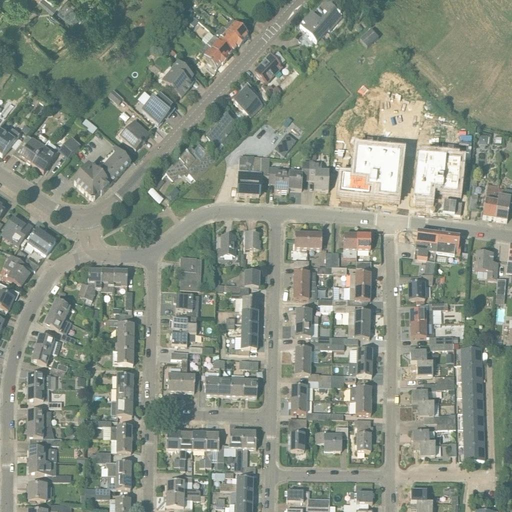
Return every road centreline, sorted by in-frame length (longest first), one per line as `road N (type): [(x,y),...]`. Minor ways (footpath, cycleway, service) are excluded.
road 1 (tertiary): [(85,220),(121,197),(300,0)]
road 2 (residential): [(7,511),(12,358),(43,286),(56,269),(88,256)]
road 3 (residential): [(390,477),(389,219)]
road 4 (residential): [(271,418),(275,213)]
road 5 (residential): [(149,415),(151,254)]
road 6 (residential): [(151,254),(203,214),(275,213)]
road 7 (residential): [(511,237),(389,219)]
road 8 (residential): [(271,418),(149,415)]
road 9 (residential): [(270,476),(390,477)]
